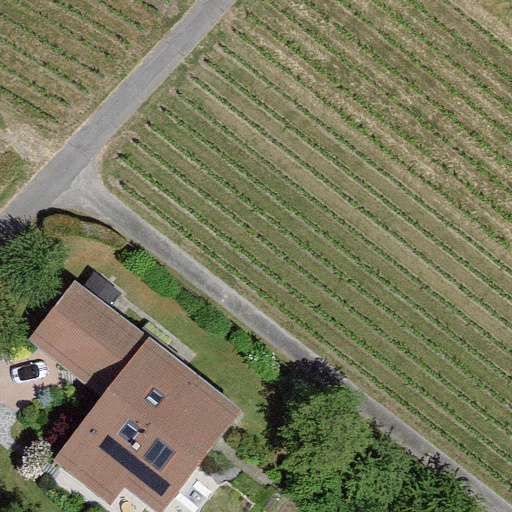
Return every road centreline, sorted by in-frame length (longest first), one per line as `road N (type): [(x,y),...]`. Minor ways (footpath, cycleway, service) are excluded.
road 1 (track): [(65,165),(501,511)]
road 2 (residential): [(0,237),(218,0)]
